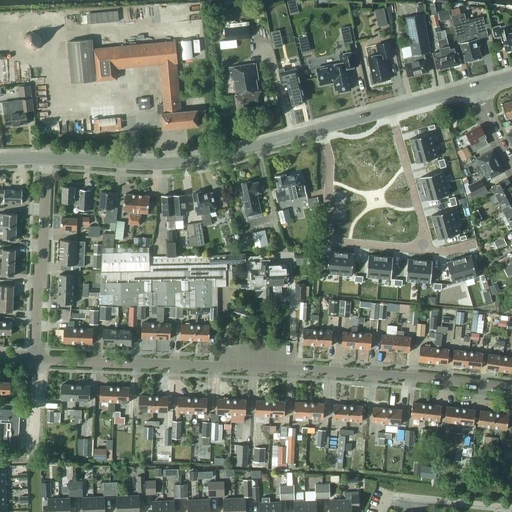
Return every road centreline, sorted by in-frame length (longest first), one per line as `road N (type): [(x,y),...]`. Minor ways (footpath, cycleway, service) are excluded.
road 1 (residential): [(511,392),(298,370),(36,360)]
road 2 (tertiary): [(319,128),(187,163),(45,157)]
road 3 (residential): [(319,128),(330,158),(327,239),(425,248)]
road 4 (residential): [(36,360),(45,157)]
road 5 (residential): [(425,248),(390,109)]
